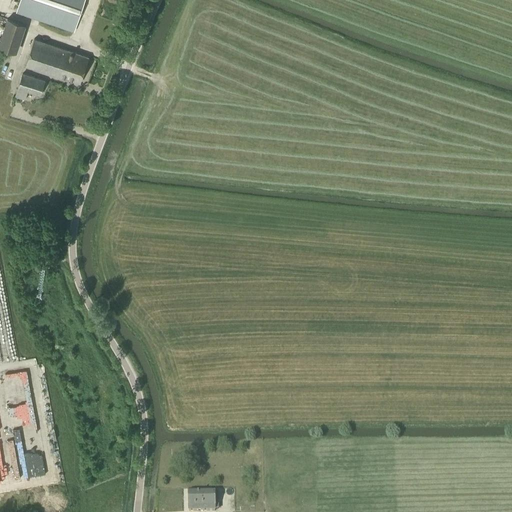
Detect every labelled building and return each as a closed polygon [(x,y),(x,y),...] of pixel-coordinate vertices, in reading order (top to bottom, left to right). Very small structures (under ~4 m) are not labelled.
[(13,0),(13,1),(19,3),(16,12),(74,31),(84,0),(13,0)] [(26,25),(0,16),(0,48),(16,54),(26,25)] [(26,65),(71,80),(80,83),(88,57),(34,39),(26,65)] [(23,74),(20,80),(15,97),(24,100),(27,91),(39,95),(44,81),(23,74)] [(5,369),(5,381),(31,381),(30,369),(5,369)] [(12,405),(16,427),(29,425),(24,399),(12,401),(13,405),(12,405)] [(23,480),(46,475),(42,453),(35,454),(32,436),(12,439),(13,440),(15,439),(23,480)] [(188,511),(214,511),(215,511),(218,511),(218,492),(215,492),(215,491),(189,492),(188,511)]
